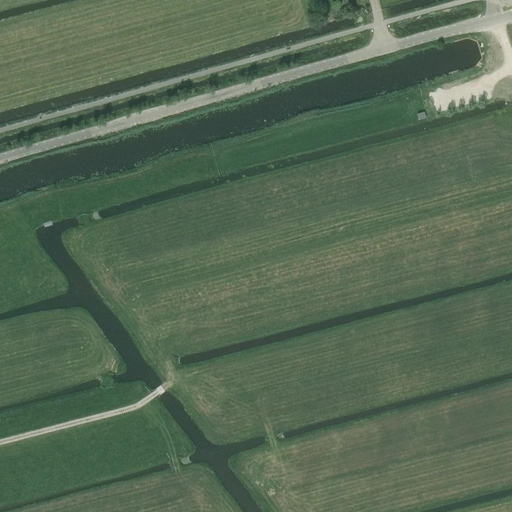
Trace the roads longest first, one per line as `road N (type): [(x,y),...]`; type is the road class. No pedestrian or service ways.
road 1 (tertiary): [(0,158),(511,15)]
road 2 (track): [(0,443),(136,407),(171,376),(170,342)]
